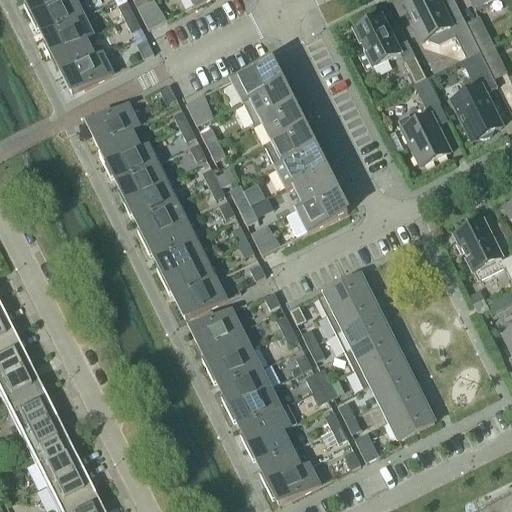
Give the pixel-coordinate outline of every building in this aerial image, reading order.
[(30,23),(72,2),(71,0),(27,0),(23,2),(27,10),(24,11),(30,23)] [(130,0),(137,12),(151,5),(148,0),(130,0)] [(187,0),(193,12),(215,0),(187,0)] [(463,23),(450,29),(435,0),(420,0),(405,8),(415,27),(412,29),(420,46),(427,42),(429,46),(438,49),(455,41),(465,62),(479,55),(463,23)] [(466,0),(474,15),(503,0),(466,0)] [(42,41),(82,21),(72,2),(30,23),(36,35),(39,34),(42,41)] [(151,5),(137,12),(148,34),(162,27),(151,5)] [(124,24),(134,19),(127,6),(118,11),(124,24)] [(132,38),(141,33),(134,19),(124,24),(132,38)] [(380,20),(353,34),(365,57),(358,60),(365,75),(372,72),(399,58),(380,20)] [(49,62),(92,40),(82,21),(42,41),(46,48),(43,49),(49,62)] [(479,56),(492,49),(478,22),(466,28),(479,55),(479,56)] [(101,58),(101,59),(92,40),(49,62),(56,74),(58,72),(62,80),(102,60),(101,58)] [(143,64),(153,59),(147,46),(137,51),(143,64)] [(493,83),(506,77),(492,49),(479,56),(493,83)] [(484,98),(497,92),(479,56),(461,65),(476,94),(451,107),(471,146),(479,142),(482,143),(486,142),(489,141),(491,138),(493,135),(501,131),(484,98)] [(72,100),(112,79),(102,60),(62,80),(72,100)] [(414,88),(425,82),(414,61),(403,67),(414,88)] [(281,88),(281,87),(270,67),(271,66),(271,65),(230,86),(241,108),(281,88)] [(425,114),(438,107),(426,83),(413,89),(425,114)] [(294,107),(291,100),(284,87),(285,86),(284,85),(281,87),(281,88),(241,108),(252,130),(261,126),(260,125),(296,107),(295,107),(294,107)] [(162,93),(159,95),(160,98),(166,110),(176,104),(169,90),(162,93)] [(196,131),(210,123),(199,101),(185,108),(196,131)] [(305,128),(302,122),(295,108),(296,108),(296,107),(260,125),(261,126),(271,146),(306,129),(306,128),(305,128)] [(99,125),(88,131),(89,133),(98,151),(137,130),(127,111),(99,125)] [(179,134),(189,129),(182,116),(173,121),(179,134)] [(420,171),(449,157),(430,119),(412,128),(408,119),(397,125),(401,133),(420,171)] [(187,148),(196,143),(189,129),(179,134),(187,148)] [(316,150),(313,143),(306,130),(307,129),(306,129),(271,146),(263,151),(274,172),(317,150),(317,149),(316,150)] [(137,130),(98,151),(101,158),(99,159),(105,171),(147,150),(138,132),(137,130)] [(207,152),(218,147),(211,133),(200,138),(207,152)] [(214,166),(225,160),(218,147),(207,152),(214,166)] [(196,167),(206,162),(199,149),(190,154),(196,167)] [(147,150),(105,171),(111,183),(113,182),(117,189),(157,169),(147,150)] [(327,171),(324,165),(317,151),(317,150),(274,172),(285,194),(293,190),(293,189),(328,171),(327,171)] [(157,169),(117,189),(121,196),(118,198),(124,210),(166,188),(157,169)] [(338,193),(334,186),(327,172),(328,172),(328,171),(293,189),(293,190),(303,210),(304,211),(339,193),(338,192),(338,193)] [(209,191),(218,187),(211,174),(202,179),(209,191)] [(221,192),(235,185),(229,174),(215,181),(221,192)] [(216,205),(225,201),(218,187),(209,191),(216,205)] [(166,188),(124,210),(130,222),(133,220),(136,228),(169,211),(176,208),(166,188)] [(303,210),(295,214),(307,237),(347,217),(346,215),(345,216),(335,195),(339,193),(304,211),(303,210)] [(239,216),(250,211),(243,197),(232,202),(239,216)] [(226,225),(235,220),(228,206),(219,211),(226,225)] [(169,211),(136,228),(140,235),(137,236),(143,248),(179,231),(186,227),(176,208),(169,211)] [(246,230),(257,224),(250,211),(239,216),(246,230)] [(511,258),(501,264),(481,225),(454,239),(478,285),(504,272),(511,287),(511,258)] [(179,231),(143,248),(150,260),(152,259),(156,266),(188,250),(195,246),(186,227),(179,231)] [(261,260),(276,252),(265,230),(250,238),(261,260)] [(238,249),(247,244),(240,231),(231,236),(238,249)] [(245,263),(254,259),(247,244),(238,249),(245,263)] [(188,250),(156,266),(159,273),(157,275),(163,287),(205,266),(195,246),(188,250)] [(205,266),(163,287),(169,299),(172,297),(175,305),(215,285),(215,284),(214,284),(205,266)] [(255,286),(265,281),(259,269),(249,274),(255,286)] [(326,320),(369,298),(360,280),(317,301),(326,320)] [(215,285),(175,305),(184,322),(185,325),(197,319),(225,305),(215,285)] [(269,314),(279,309),(273,297),(263,302),(269,314)] [(378,317),(376,312),(369,298),(326,320),(335,338),(378,317)] [(477,319),(488,314),(483,303),(472,308),(477,319)] [(299,311),(289,316),(296,330),(306,326),(299,311)] [(202,329),(191,335),(192,338),(201,355),(240,335),(230,315),(202,329)] [(387,335),(381,321),(378,317),(335,338),(344,357),(387,335)] [(0,350),(14,344),(1,318),(0,318),(0,350)] [(282,338),(292,334),(285,320),(276,325),(282,338)] [(290,353),(299,348),(292,334),(282,338),(290,353)] [(308,352),(318,347),(311,334),(301,339),(308,352)] [(240,335),(201,355),(204,362),(202,364),(208,376),(250,355),(241,336),(240,335)] [(397,353),(394,348),(387,335),(344,357),(354,375),(397,353)] [(0,383),(27,370),(14,344),(0,350),(0,383)] [(315,366),(325,362),(318,347),(308,352),(315,366)] [(406,371),(399,358),(397,353),(354,375),(363,393),(370,390),(370,389),(406,371)] [(250,355),(208,376),(214,388),(216,386),(220,394),(260,374),(250,355)] [(302,377),(311,373),(305,359),(295,364),(302,377)] [(0,401),(6,413),(40,395),(27,370),(0,383),(0,401)] [(415,389),(412,385),(406,371),(370,389),(370,390),(379,407),(415,389)] [(260,374),(220,394),(224,401),(221,402),(227,414),(262,397),(270,394),(260,374)] [(321,391),(330,387),(324,375),(315,380),(321,391)] [(311,396),(321,391),(315,380),(306,384),(311,396)] [(326,403),(336,398),(330,387),(321,391),(326,403)] [(424,408),(417,394),(415,389),(379,407),(388,426),(424,408)] [(317,407),(326,403),(321,391),(311,396),(317,407)] [(262,397),(227,414),(233,426),(236,425),(239,432),(272,416),(272,415),(279,412),(270,394),(262,397)] [(19,438),(53,421),(40,395),(6,413),(19,438)] [(344,425),(354,420),(348,408),(338,413),(344,425)] [(398,444),(433,427),(424,408),(388,426),(398,444)] [(272,416),(239,432),(243,439),(240,441),(246,453),(289,432),(297,428),(287,409),(280,413),(279,412),(272,415),(272,416)] [(331,434),(340,430),(334,417),(325,422),(331,434)] [(352,440),(361,435),(354,420),(344,425),(352,440)] [(32,465),(66,447),(53,421),(19,438),(32,465)] [(338,449),(347,444),(340,430),(331,434),(338,449)] [(289,432),(246,453),(252,465),(255,464),(259,471),(298,451),(289,432)] [(368,437),(354,444),(365,466),(379,459),(368,437)] [(45,491),(79,473),(66,447),(32,465),(45,491)] [(298,451),(259,471),(262,478),(260,479),(266,491),(308,470),(308,469),(298,451)] [(351,474),(360,469),(354,457),(344,462),(351,474)] [(308,470),(266,491),(272,503),(275,502),(277,507),(279,510),(290,504),(318,490),(308,470)] [(55,511),(66,511),(92,499),(79,473),(45,491),(55,511)] [(511,511),(511,496),(481,511),(511,511)] [(98,511),(92,499),(66,511),(98,511)]
